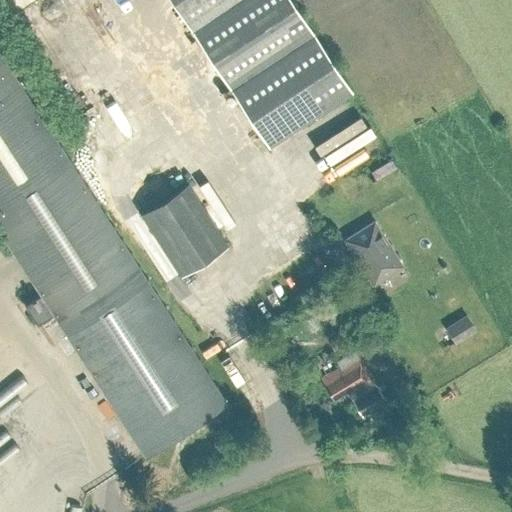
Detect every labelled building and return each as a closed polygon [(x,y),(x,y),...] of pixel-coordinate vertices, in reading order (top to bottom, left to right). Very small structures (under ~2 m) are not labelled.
[(124,0),(95,0),(113,23),(131,9),(124,0)] [(175,0),(267,144),(286,131),(351,89),(291,0),(175,0)] [(53,310),(144,452),(225,399),(0,49),(0,228),(41,292),(26,302),(37,320),(53,310)] [(153,126),(139,133),(145,145),(136,149),(153,184),(176,172),(153,126)] [(140,211),(180,273),(227,243),(187,181),(140,211)] [(344,238),(372,282),(401,264),(374,220),(344,238)] [(276,285),(267,290),(276,305),(285,300),(276,285)] [(361,309),(349,287),(335,294),(347,316),(361,309)] [(444,326),(454,341),(475,328),(466,313),(444,326)] [(321,377),(333,397),(348,388),(351,394),(350,395),(361,414),(384,400),(371,377),(370,378),(358,358),(359,357),(354,349),(336,360),(340,366),(321,377)]
